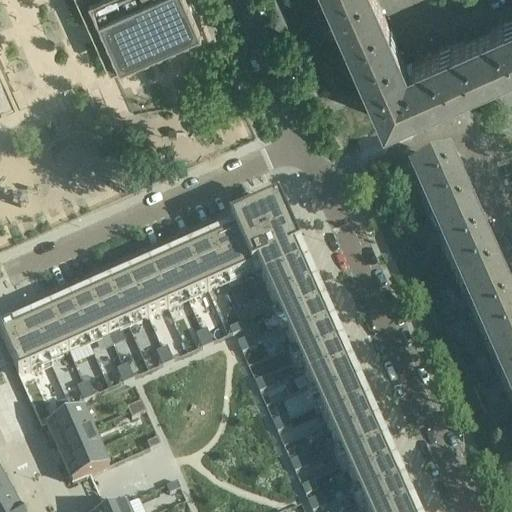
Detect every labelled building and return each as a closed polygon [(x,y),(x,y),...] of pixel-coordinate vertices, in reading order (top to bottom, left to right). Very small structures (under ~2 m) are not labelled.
[(91,0),(120,64),(202,28),(202,27),(190,0),(91,0)] [(378,2),(377,0),(330,0),(339,19),(378,2)] [(407,67),(395,39),(396,38),(392,28),(390,29),(378,2),(339,19),(368,84),(407,67)] [(508,69),(511,67),(511,18),(505,22),(505,23),(487,31),(451,47),(450,46),(440,50),(441,51),(412,64),(415,69),(430,103),(482,80),(506,70),(508,69)] [(430,103),(415,69),(409,71),(407,67),(368,84),(385,123),(406,113),(407,115),(416,110),(416,109),(430,103)] [(479,230),(467,202),(468,202),(464,192),(463,193),(450,164),(411,181),(440,247),(479,230)] [(211,242),(0,334),(0,335),(19,378),(19,379),(50,365),(70,356),(90,347),(109,339),(129,330),(149,321),(169,313),(188,304),(208,295),(228,286),(240,281),(258,273),(266,291),(275,311),(284,331),(292,350),(301,370),(310,390),(319,410),(328,430),(336,450),(345,470),(354,489),(363,509),(363,511),(416,511),(289,225),(287,226),(284,219),(278,222),(274,214),(272,208),(218,232),(208,236),(211,242)] [(508,295),(496,267),(497,266),(493,256),(491,257),(479,230),(440,247),(469,312),(508,295)] [(248,300),(245,292),(234,297),(237,305),(248,300)] [(511,370),(511,303),(508,295),(469,312),(498,377),(511,370)] [(251,307),(248,300),(237,305),(240,312),(251,307)] [(244,333),(241,326),(230,331),(233,338),(244,333)] [(207,332),(202,334),(196,337),(200,344),(211,339),(207,332)] [(257,349),(255,343),(252,338),(245,341),(250,352),(257,349)] [(214,346),(211,339),(200,344),(203,351),(214,346)] [(250,352),(245,341),(238,345),(243,356),(250,352)] [(168,349),(162,352),(157,354),(160,361),(171,357),(168,349)] [(174,364),(171,357),(160,361),(163,369),(174,364)] [(128,367),(123,369),(117,371),(121,379),(132,374),(128,367)] [(511,370),(498,377),(511,408),(511,370)] [(135,381),(132,374),(121,379),(124,386),(135,381)] [(275,389),(272,383),(270,378),(263,381),(267,392),(275,389)] [(267,392),(263,381),(255,384),(260,395),(267,392)] [(89,384),(83,387),(78,389),(81,396),(92,392),(89,384)] [(95,399),(92,392),(81,396),(84,404),(95,399)] [(70,410),(64,395),(53,400),(59,415),(70,410)] [(142,404),(135,407),(140,418),(147,415),(145,409),(142,404)] [(140,418),(135,407),(127,410),(130,416),(132,421),(140,418)] [(93,432),(84,412),(47,429),(56,448),(93,432)] [(293,429),(290,423),(288,418),(280,421),(285,432),(293,429)] [(285,432),(280,421),(273,424),(278,435),(285,432)] [(101,451),(93,432),(56,448),(64,467),(101,451)] [(162,448),(158,440),(147,445),(150,453),(162,448)] [(109,468),(101,451),(64,467),(73,487),(90,479),(91,479),(110,470),(109,468)] [(310,469),(307,462),(305,457),(298,461),(303,472),(310,469)] [(303,472),(298,461),(291,464),(295,475),(303,472)] [(0,499),(10,494),(0,476),(0,499)] [(178,484),(167,489),(170,497),(181,492),(178,484)] [(0,511),(18,511),(20,511),(10,494),(0,499),(0,511)] [(327,508),(325,502),(323,497),(315,500),(320,511),(327,508)] [(317,511),(320,511),(315,500),(308,503),(311,511),(317,511)]
